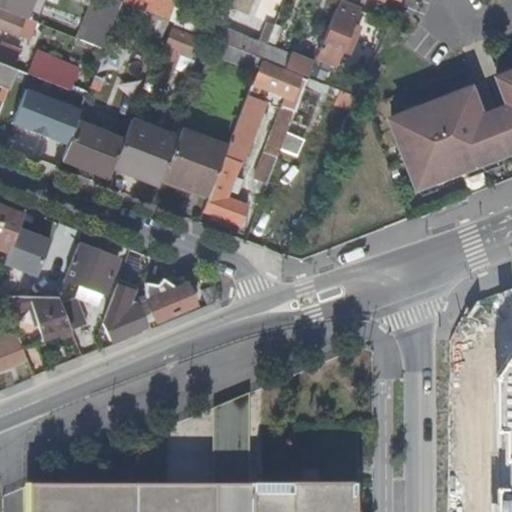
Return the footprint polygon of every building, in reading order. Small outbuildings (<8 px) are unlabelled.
[(0,0),(0,11),(12,16),(14,10),(18,0),(0,0)] [(28,0),(18,0),(14,10),(23,13),(28,0)] [(104,0),(97,0),(93,10),(113,17),(117,5),(104,0)] [(119,0),(117,5),(163,23),(173,1),(170,0),(119,0)] [(354,12),(334,4),(316,48),(312,58),(330,66),(336,53),(344,57),(355,29),(348,26),(354,12)] [(163,23),(117,5),(113,17),(110,24),(155,42),(163,23)] [(276,9),(269,26),(274,28),(281,11),(276,9)] [(93,10),(80,43),(100,50),(110,24),(113,17),(93,10)] [(206,10),(195,36),(209,41),(210,42),(216,26),(221,16),(206,10)] [(0,11),(0,30),(9,34),(15,17),(12,16),(0,11)] [(254,59),(303,78),(312,58),(316,48),(268,29),(262,44),(254,40),(216,26),(210,42),(254,59)] [(259,26),(254,40),(262,44),(268,29),(259,26)] [(194,43),(166,32),(159,50),(160,50),(174,56),(187,61),(194,43)] [(0,55),(14,60),(17,47),(0,41),(0,55)] [(210,42),(209,41),(204,54),(250,72),(253,63),(254,59),(210,42)] [(174,56),(160,50),(152,72),(165,77),(174,56)] [(31,53),(23,74),(54,86),(62,65),(31,53)] [(293,78),(253,63),(250,72),(221,146),(203,192),(197,210),(235,225),(243,204),(225,197),(261,103),(258,102),(260,97),(257,96),(260,87),(281,95),(250,176),(263,181),(286,122),(292,108),(282,105),(293,78)] [(11,69),(0,65),(0,89),(2,90),(11,69)] [(394,119),(423,192),(511,157),(511,74),(503,78),(511,101),(511,124),(491,132),(485,118),(491,116),(480,86),(394,119)] [(302,82),(293,78),(282,105),(292,108),(302,82)] [(319,84),(303,78),(302,82),(292,108),(286,122),(301,128),(303,124),(319,84)] [(351,96),(319,84),(303,124),(316,129),(328,100),(346,108),(351,96)] [(108,167),(124,124),(78,106),(81,97),(56,87),(34,143),(59,153),(57,158),(104,176),(108,167)] [(485,118),(491,132),(511,124),(511,107),(491,116),(485,118)] [(172,136),(127,118),(126,120),(124,124),(108,167),(153,184),(157,175),(172,136)] [(221,146),(175,128),(172,136),(157,175),(203,192),(221,146)] [(22,213),(0,204),(0,249),(6,251),(17,226),(22,213)] [(250,213),(240,240),(255,246),(266,219),(250,213)] [(35,281),(51,240),(17,226),(6,251),(5,269),(35,281)] [(75,244),(62,278),(100,293),(113,259),(75,244)] [(155,284),(146,284),(146,296),(154,316),(193,299),(185,281),(171,287),(159,278),(155,284)] [(0,280),(0,296),(14,296),(13,281),(0,280)] [(130,286),(114,281),(103,316),(110,335),(143,321),(134,301),(126,298),(130,286)] [(14,296),(0,296),(6,309),(10,319),(22,348),(70,328),(59,302),(55,295),(14,296)] [(70,328),(71,329),(84,322),(72,296),(59,302),(70,328)] [(0,311),(0,323),(10,319),(6,309),(0,311)] [(22,348),(10,319),(0,323),(0,368),(26,357),(22,348)] [(511,511),(511,367),(506,376),(506,433),(511,432),(511,487),(505,487),(505,501),(497,501),(497,511),(511,511)] [(355,511),(355,477),(30,481),(29,511),(355,511)]
